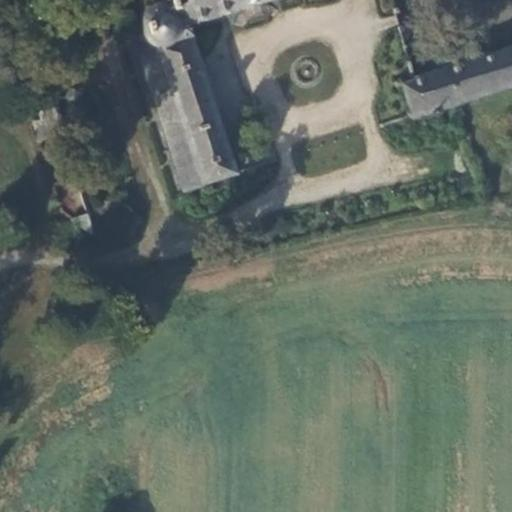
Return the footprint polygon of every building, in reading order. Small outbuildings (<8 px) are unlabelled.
[(152,0),(156,12),(143,15),(139,20),(139,26),(143,36),(133,39),(134,46),(184,192),(232,177),(185,32),(272,0),(152,0)] [(511,50),(418,77),(401,83),(410,119),(451,109),(467,104),(468,115),(486,114),(486,98),(504,95),(506,102),(511,101),(511,50)] [(59,65),(50,73),(58,85),(66,77),(59,65)] [(67,99),(69,105),(75,106),(81,103),(82,96),(79,91),(73,88),(69,93),(67,99)] [(238,126),(235,96),(218,98),(222,128),(238,126)] [(62,133),(56,110),(32,118),(39,140),(62,133)] [(88,215),(63,220),(93,236),(88,215)] [(107,511),(105,508),(95,503),(84,504),(76,511),(75,511),(107,511)]
